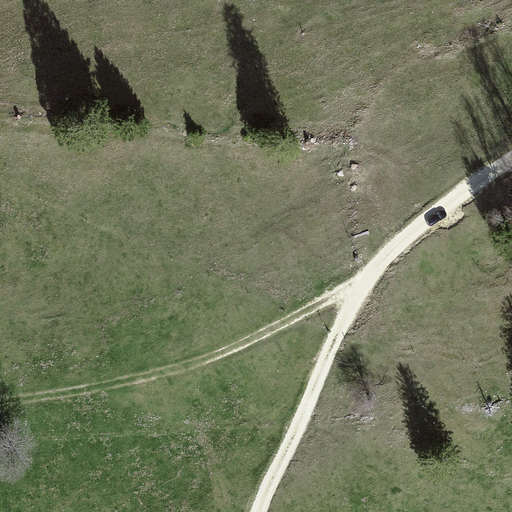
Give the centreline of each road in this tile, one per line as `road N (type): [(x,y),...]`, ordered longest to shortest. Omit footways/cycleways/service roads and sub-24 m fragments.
road 1 (track): [(0,403),(137,385),(207,363),(369,279)]
road 2 (track): [(369,279),(263,511)]
road 3 (track): [(511,169),(369,279)]
